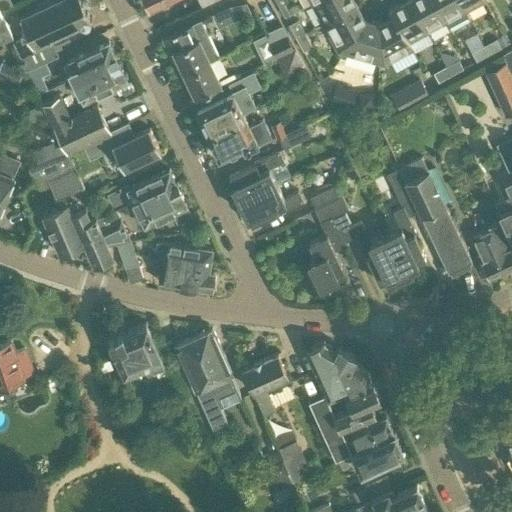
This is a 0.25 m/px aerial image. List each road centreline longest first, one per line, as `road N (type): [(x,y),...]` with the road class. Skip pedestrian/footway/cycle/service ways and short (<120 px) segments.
road 1 (residential): [(251,313),(251,276),(114,0)]
road 2 (residential): [(251,313),(88,283),(0,254)]
road 3 (residential): [(459,511),(372,322)]
road 4 (residential): [(511,297),(372,322)]
road 5 (residential): [(372,322),(251,313)]
